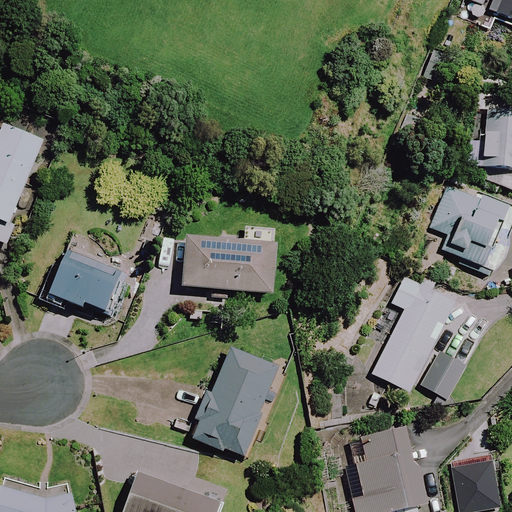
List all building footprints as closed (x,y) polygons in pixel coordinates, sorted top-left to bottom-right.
[(511,0),(503,0),(495,22),(511,29),(511,0)] [(511,112),(477,108),(471,159),(479,160),(478,169),(511,172),(511,112)] [(0,243),(7,246),(14,227),(10,226),(43,142),(5,127),(0,139),(0,243)] [(511,235),(511,209),(445,186),(430,230),(448,236),(442,254),(499,274),(511,235)] [(277,232),(245,229),(244,242),(188,238),(184,290),(272,297),(277,232)] [(125,276),(69,252),(53,287),(47,284),(39,301),(61,311),(65,304),(82,311),(84,306),(108,316),(125,276)] [(454,305),(404,280),(391,305),(405,312),(372,377),(409,395),(454,305)] [(276,367),(227,351),(213,394),(210,393),(194,442),(246,459),(276,367)] [(466,369),(440,355),(421,388),(447,402),(466,369)] [(414,463),(407,430),(370,438),(373,451),(336,459),(342,485),(347,483),(353,511),(401,511),(427,506),(418,462),(414,463)] [(220,511),(223,505),(139,476),(126,511),(220,511)] [(75,511),(69,487),(52,492),(3,478),(0,488),(0,511),(75,511)]
